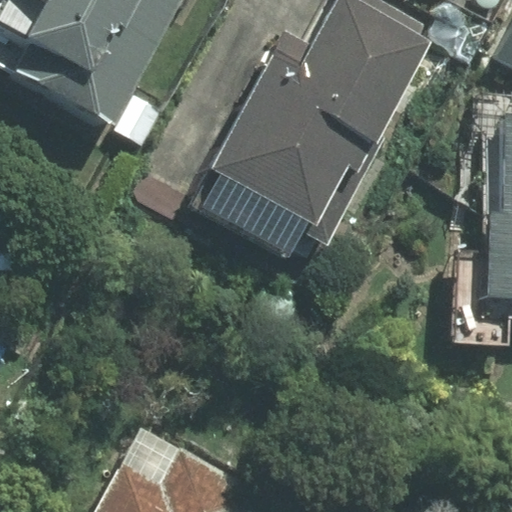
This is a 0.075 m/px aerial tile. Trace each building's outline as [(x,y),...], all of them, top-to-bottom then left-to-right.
[(0,88),(87,138),(166,0),(0,0),(0,11),(11,17),(0,35),(0,58),(5,62),(0,71),(0,88)] [(322,187),(411,34),(352,0),(327,0),(322,10),(311,4),(284,51),(262,38),(157,219),(255,275),(308,179),(322,187)] [(511,6),(479,65),(511,84),(511,6)] [(475,225),(460,224),(454,311),(511,315),(511,125),(483,123),(475,225)] [(139,493),(101,472),(78,511),(238,511),(244,504),(160,457),(139,493)]
